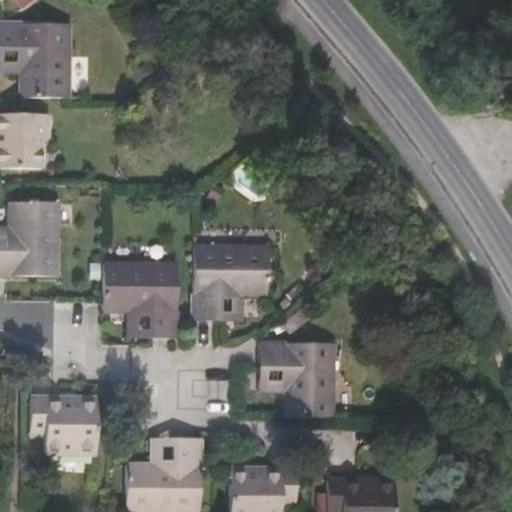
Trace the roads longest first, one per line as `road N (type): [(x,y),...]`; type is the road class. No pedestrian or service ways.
road 1 (secondary): [(314,0),(448,161),(511,257)]
road 2 (residential): [(186,390),(98,363),(0,319)]
